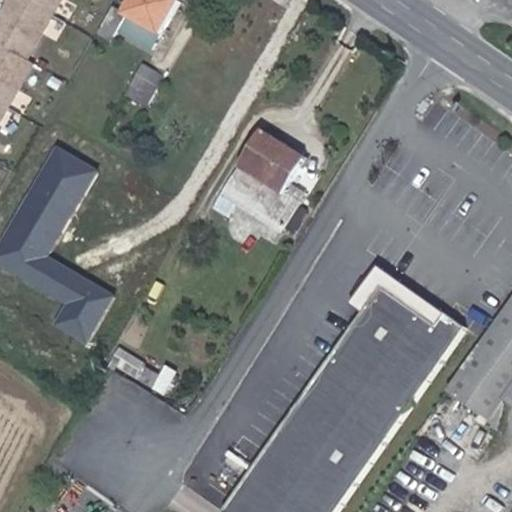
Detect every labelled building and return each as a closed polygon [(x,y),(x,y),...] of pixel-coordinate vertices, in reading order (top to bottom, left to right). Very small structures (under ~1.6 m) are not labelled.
[(10,0),(3,0),(0,5),(0,11),(3,13),(10,0)] [(60,0),(10,0),(3,13),(0,18),(0,119),(25,77),(18,72),(60,0)] [(110,15),(102,29),(116,37),(153,58),(180,11),(161,0),(137,0),(124,23),(110,15)] [(116,37),(102,29),(92,45),(106,54),(116,37)] [(130,94),(152,105),(167,73),(145,62),(130,94)] [(293,150),(266,133),(229,190),(289,227),(306,199),(290,190),(294,183),(304,167),(288,157),(293,150)] [(309,160),(293,150),(288,157),(304,167),(309,160)] [(310,193),(294,183),(290,190),(306,199),(310,193)] [(289,227),(229,190),(226,195),(286,232),(289,227)] [(397,275),(383,265),(356,303),(368,312),(387,286),(433,318),(446,327),(454,315),(397,275)] [(433,318),(387,286),(368,312),(348,341),(266,458),(228,511),(342,511),(381,457),(434,381),(472,327),(454,315),(446,327),(433,318)] [(511,309),(451,396),(492,425),(507,404),(511,407),(511,309)] [(156,367),(139,356),(130,372),(163,392),(170,379),(155,370),(156,367)]
